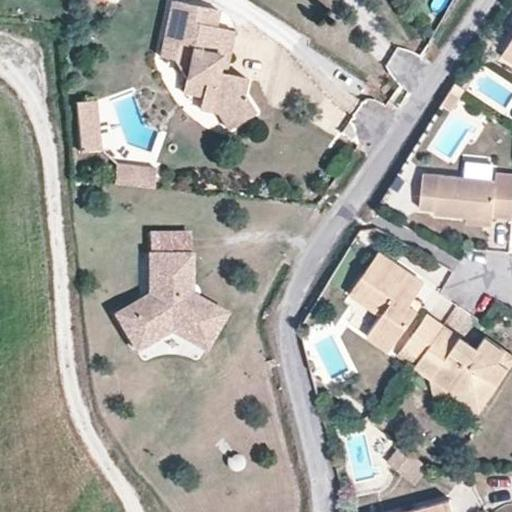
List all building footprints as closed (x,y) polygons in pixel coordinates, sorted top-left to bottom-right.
[(227,58),(233,31),(215,27),(218,10),(172,0),(160,57),(173,59),(185,78),(205,82),(202,96),(201,100),(222,104),(235,125),(255,112),(243,95),(247,78),(224,73),(218,72),(222,56),(227,58)] [(511,48),(507,46),(502,55),(511,61),(511,48)] [(224,73),(227,58),(222,56),(218,72),(224,73)] [(202,96),(205,82),(185,78),(182,91),(202,96)] [(460,96),(465,89),(455,83),(450,90),(460,96)] [(451,111),(460,96),(450,90),(441,104),(451,111)] [(100,150),(95,100),(76,102),(80,152),(100,150)] [(235,125),(222,104),(201,100),(199,109),(218,112),(229,129),(235,125)] [(464,157),(463,173),(490,176),(492,160),(464,157)] [(130,185),(132,165),(115,163),(113,183),(130,185)] [(153,187),(155,168),(132,165),(130,185),(153,187)] [(511,214),(511,199),(511,170),(494,168),(493,176),(490,176),(463,173),(421,169),(418,204),(433,206),(433,210),(464,213),(490,216),(491,212),(511,214)] [(490,222),(490,216),(464,213),(464,219),(490,222)] [(187,249),(187,230),(149,230),(149,249),(187,249)] [(412,293),(422,278),(377,247),(348,288),(380,310),(365,330),(387,346),(416,305),(408,299),(412,293)] [(224,308),(189,288),(189,249),(187,249),(149,249),(147,249),(147,289),(113,309),(134,345),(168,325),(203,344),(224,308)] [(365,330),(380,310),(348,288),(342,296),(355,305),(346,317),(365,330)] [(416,305),(420,299),(412,293),(408,299),(416,305)] [(419,353),(442,321),(425,309),(402,342),(419,353)] [(507,363),(496,356),(503,346),(483,332),(475,344),(442,321),(419,353),(413,361),(413,362),(429,374),(450,389),(465,386),(482,398),(507,363)] [(419,353),(402,342),(397,350),(413,361),(419,353)] [(507,363),(511,355),(511,352),(503,346),(496,356),(507,363)] [(450,389),(429,374),(432,392),(450,389)] [(482,398),(465,386),(450,389),(476,407),(482,398)] [(379,417),(371,411),(366,417),(374,424),(379,417)] [(381,430),(387,423),(379,417),(374,424),(381,430)] [(428,467),(400,445),(387,462),(415,484),(428,467)] [(460,472),(462,463),(449,460),(446,470),(460,472)] [(452,511),(447,494),(379,511),(452,511)]
